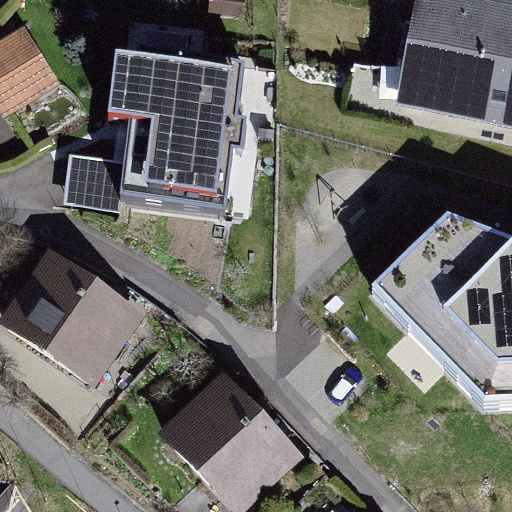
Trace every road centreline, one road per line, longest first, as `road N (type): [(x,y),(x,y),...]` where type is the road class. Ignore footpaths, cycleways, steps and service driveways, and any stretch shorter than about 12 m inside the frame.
road 1 (residential): [(0,208),(83,239),(204,310),(399,511)]
road 2 (residential): [(0,402),(115,511)]
